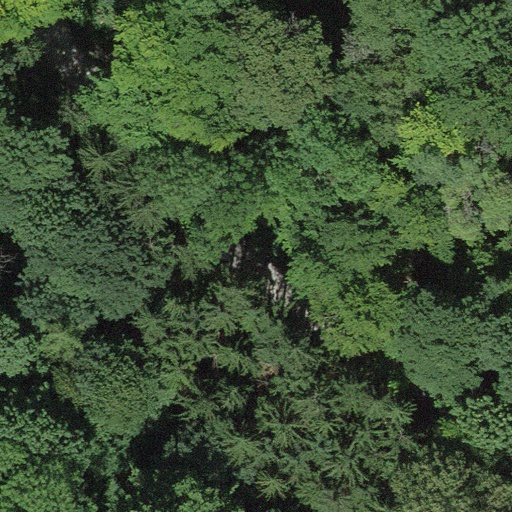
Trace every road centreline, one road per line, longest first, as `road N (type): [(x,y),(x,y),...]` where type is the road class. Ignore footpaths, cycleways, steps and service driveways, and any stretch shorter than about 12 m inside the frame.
road 1 (track): [(511,450),(265,267),(118,114),(36,0)]
road 2 (track): [(0,124),(154,368),(268,511)]
